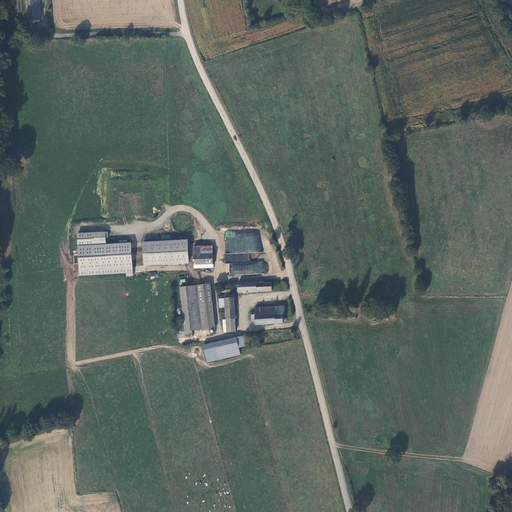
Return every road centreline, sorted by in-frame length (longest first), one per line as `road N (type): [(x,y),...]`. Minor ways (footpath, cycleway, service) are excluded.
road 1 (unclassified): [(187,34),(267,213),(348,511)]
road 2 (unclassified): [(187,34),(39,32)]
